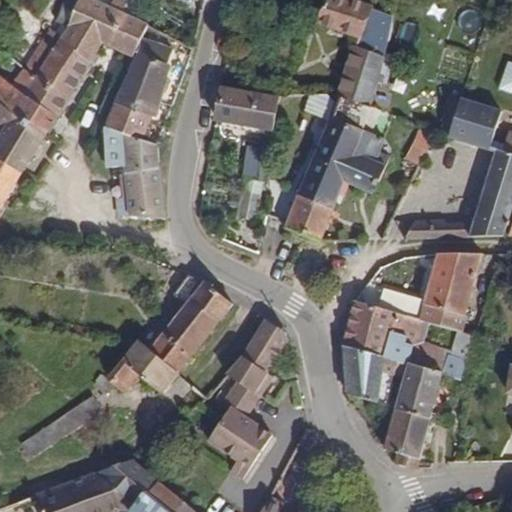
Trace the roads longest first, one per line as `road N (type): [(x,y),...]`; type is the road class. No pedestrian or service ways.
road 1 (unclassified): [(401,505),(338,424),(307,311),(195,229),(187,173),(243,0)]
road 2 (track): [(317,330),(383,259),(415,245),(511,245)]
